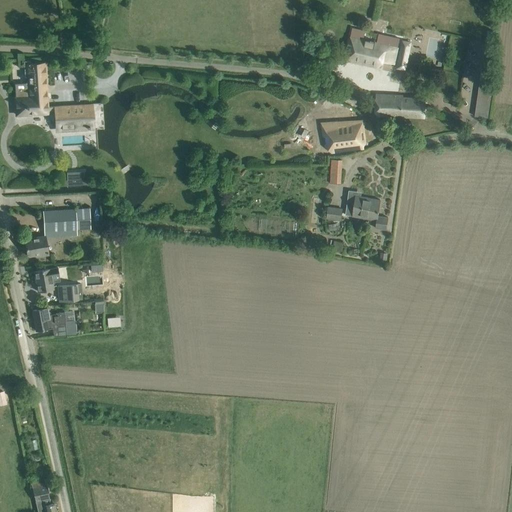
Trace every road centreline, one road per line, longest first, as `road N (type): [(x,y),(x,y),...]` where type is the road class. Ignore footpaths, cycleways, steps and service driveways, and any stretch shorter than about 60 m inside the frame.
road 1 (unclassified): [(511,137),(408,143),(364,107),(298,75),(0,48)]
road 2 (unclassified): [(67,511),(0,217)]
